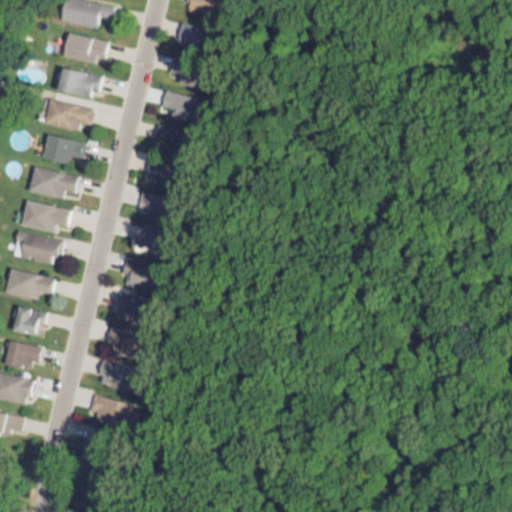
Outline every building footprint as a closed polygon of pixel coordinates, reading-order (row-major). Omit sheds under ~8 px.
[(97,10),(110,13),(112,0),(63,0),(60,13),(95,20),(97,10)] [(182,0),(183,2),(219,10),(221,0),(182,0)] [(175,31),(204,44),(212,26),(183,13),(175,31)] [(62,47),(101,54),(105,33),(66,25),(62,47)] [(166,71),(203,79),(208,58),(171,49),(166,71)] [(100,86),(100,62),(60,62),(60,86),(100,86)] [(200,91),(163,83),(158,107),(196,115),(200,91)] [(77,122),(78,116),(90,118),(92,100),(47,93),(44,117),(77,122)] [(188,124),(158,117),(146,169),(153,171),(151,179),(175,185),(188,124)] [(41,148),(79,157),(85,135),(47,126),(41,148)] [(71,193),(76,168),(33,159),(28,184),(71,193)] [(147,203),(146,211),(166,215),(171,191),(139,185),(136,201),(147,203)] [(54,226),(56,217),(64,219),(68,202),(25,192),(19,218),(54,226)] [(139,228),(134,227),(129,241),(156,250),(164,227),(142,219),(139,228)] [(60,233),(16,223),(11,248),(54,258),(60,233)] [(161,261),(124,251),(117,277),(155,286),(161,261)] [(52,270),(9,261),(4,284),(47,294),(52,270)] [(132,295),(133,288),(116,285),(111,311),(147,318),(150,298),(132,295)] [(44,304),(17,299),(12,322),(40,327),(44,304)] [(103,345),(138,350),(141,325),(106,321),(103,345)] [(39,339),(8,332),(3,356),(34,362),(39,339)] [(99,354),(95,378),(133,383),(137,360),(99,354)] [(0,390),(23,399),(32,376),(2,364),(0,368),(0,390)] [(131,396),(92,386),(87,405),(126,415),(131,396)] [(0,426),(18,430),(23,410),(0,404),(0,426)]
